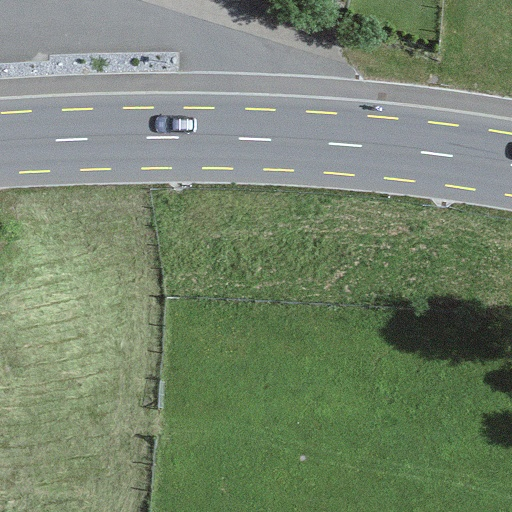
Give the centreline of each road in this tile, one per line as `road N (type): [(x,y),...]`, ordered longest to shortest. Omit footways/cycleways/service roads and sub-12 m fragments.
road 1 (primary): [(0,144),(298,141)]
road 2 (primary): [(298,141),(511,167)]
road 3 (residential): [(178,0),(262,43),(298,141)]
